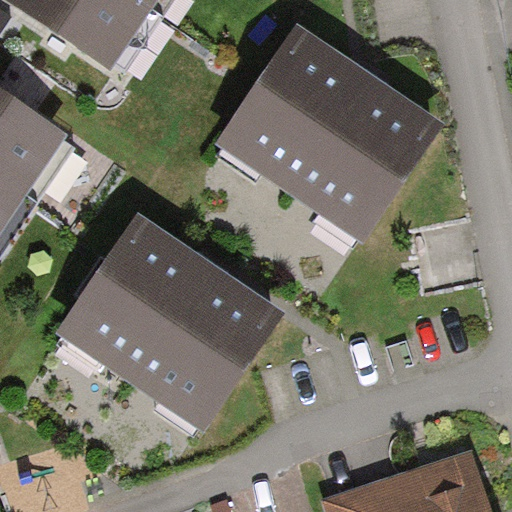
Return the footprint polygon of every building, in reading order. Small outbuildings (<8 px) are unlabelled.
[(141,0),(7,0),(7,1),(113,72),(155,9),(141,0)] [(160,0),(141,0),(155,9),(160,0)] [(376,80),(299,28),(219,147),(364,244),(444,126),(376,80)] [(69,135),(0,90),(0,180),(26,198),(69,135)] [(0,180),(0,237),(26,198),(0,180)] [(216,270),(139,220),(61,337),(205,433),(283,315),(216,270)] [(489,511),(471,454),(327,500),(330,511),(489,511)]
